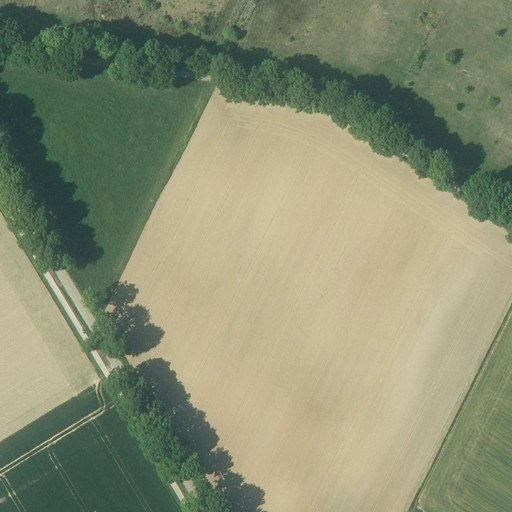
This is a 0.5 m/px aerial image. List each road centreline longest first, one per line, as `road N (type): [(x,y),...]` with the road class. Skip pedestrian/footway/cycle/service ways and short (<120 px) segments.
road 1 (unclassified): [(511,225),(315,105),(253,84),(0,48)]
road 2 (unclassified): [(0,171),(205,511)]
